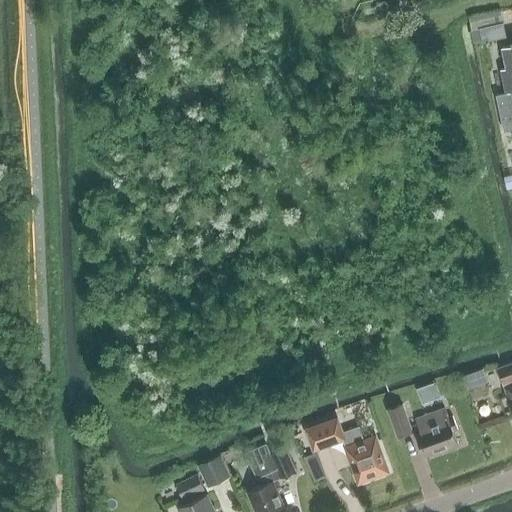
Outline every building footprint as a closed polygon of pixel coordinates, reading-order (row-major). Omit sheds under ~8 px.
[(506,37),(503,23),(478,28),(481,43),(506,37)] [(511,41),(511,42),(511,45),(501,47),(506,68),(500,69),(505,92),(495,95),(503,132),(511,130),(511,41)] [(397,437),(412,432),(402,404),(387,409),(397,437)] [(440,452),(458,446),(452,431),(457,429),(452,416),(448,418),(444,408),(415,419),(420,434),(416,436),(423,454),(439,449),(440,452)] [(342,440),(345,447),(358,482),(387,471),(374,437),(363,441),(358,427),(341,433),(336,419),(305,430),(312,451),(342,440)] [(278,511),(285,509),(272,480),(294,470),(284,447),(270,453),(265,443),(245,452),(260,485),(246,491),(255,511),(278,511)] [(327,472),(318,449),(306,454),(314,477),(327,472)] [(230,477),(220,455),(197,466),(207,488),(230,477)] [(204,490),(197,474),(175,484),(182,500),(204,490)] [(214,511),(206,494),(177,508),(179,511),(214,511)]
